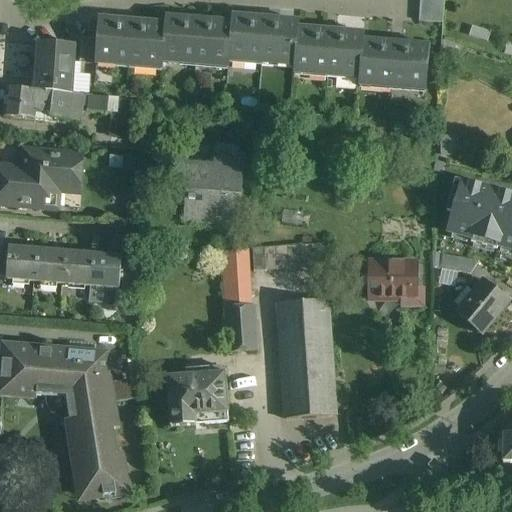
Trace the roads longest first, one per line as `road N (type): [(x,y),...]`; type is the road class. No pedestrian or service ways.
road 1 (residential): [(204,0),(354,10),(378,10),(386,0)]
road 2 (residential): [(511,378),(456,426),(375,466)]
road 3 (residential): [(375,466),(225,511)]
road 4 (residential): [(375,466),(455,494),(511,498)]
